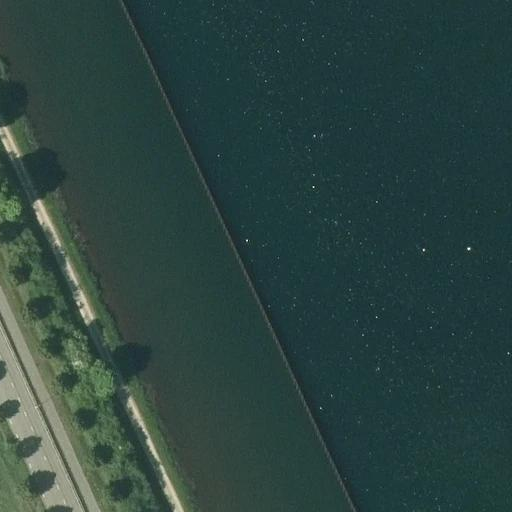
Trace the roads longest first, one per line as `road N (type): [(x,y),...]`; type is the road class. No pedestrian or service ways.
road 1 (track): [(0,109),(178,511)]
road 2 (tertiary): [(59,511),(0,377)]
